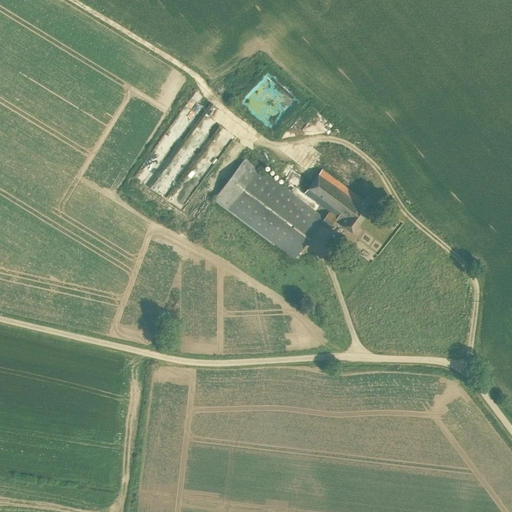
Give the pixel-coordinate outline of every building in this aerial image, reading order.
[(288,109),(288,104),(298,104),(297,98),(281,98),(282,109),(288,109)] [(216,108),(212,114),(219,119),(223,113),(216,108)] [(297,126),(306,134),(319,119),(311,111),(297,126)] [(164,144),(173,153),(193,134),(184,124),(164,144)] [(187,167),(221,134),(211,124),(173,163),(185,175),(190,170),(187,167)] [(307,152),(300,159),(314,173),(321,166),(307,152)] [(325,208),(320,214),(245,158),(214,199),(229,209),(295,258),(322,222),(330,228),(336,220),(353,232),(375,202),(365,194),(362,199),(322,170),(305,193),(325,208)] [(371,263),(380,259),(377,254),(369,258),(371,263)]
